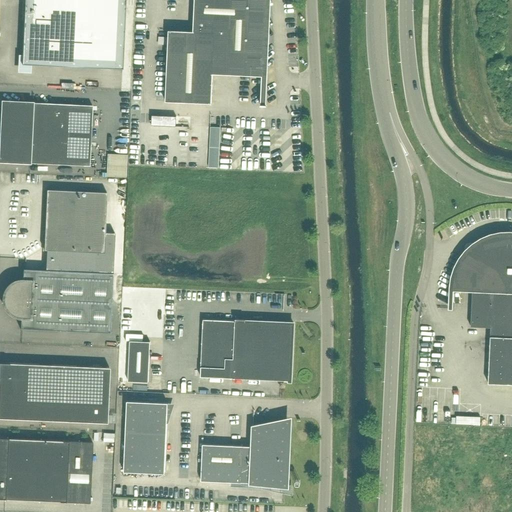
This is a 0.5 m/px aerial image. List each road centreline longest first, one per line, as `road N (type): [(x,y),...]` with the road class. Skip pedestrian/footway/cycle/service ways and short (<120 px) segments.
road 1 (unclassified): [(310,0),(326,319),(323,511)]
road 2 (unclassified): [(382,114),(422,175),(429,209),(405,511)]
road 3 (secondary): [(382,114),(406,195),(384,511)]
road 4 (unknown): [(276,0),(285,89),(273,108),(155,98),(157,28),(181,16),(189,0)]
road 5 (secondary): [(511,190),(458,172),(423,131),(405,0)]
road 6 (unknown): [(511,397),(476,388),(451,350),(452,339),(486,338)]
